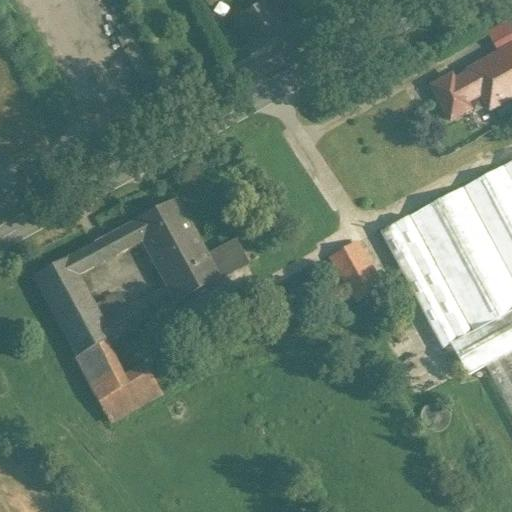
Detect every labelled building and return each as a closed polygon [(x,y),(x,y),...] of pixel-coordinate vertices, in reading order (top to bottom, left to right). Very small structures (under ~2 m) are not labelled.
[(267,0),(256,0),(234,13),(255,47),(285,29),(267,0)] [(255,47),(248,51),(258,67),(302,41),(292,24),(285,29),(255,47)] [(495,59),(511,50),(511,40),(505,27),(483,38),(495,59)] [(511,50),(495,59),(469,73),(470,74),(453,83),(465,105),(482,96),(489,110),(511,97),(511,50)] [(451,78),(431,89),(450,123),(469,112),(465,105),(453,83),(451,78)] [(167,89),(147,101),(153,112),(174,101),(167,89)] [(511,163),(409,219),(485,369),(511,417),(511,163)] [(173,202),(105,240),(115,259),(143,244),(152,262),(193,239),(173,202)] [(485,369),(409,219),(379,235),(442,352),(449,348),(467,379),(485,369)] [(193,239),(152,262),(167,289),(176,305),(217,283),(203,258),(193,239)] [(115,259),(105,240),(93,246),(103,265),(115,259)] [(234,241),(203,258),(217,283),(248,266),(234,241)] [(103,265),(93,246),(31,280),(75,360),(103,345),(137,326),(128,311),(102,325),(94,311),(77,279),(103,265)] [(356,247),(333,259),(356,302),(379,290),(356,247)] [(167,289),(140,304),(149,320),(176,305),(167,289)] [(94,311),(102,325),(128,311),(120,297),(94,311)] [(140,304),(128,311),(137,326),(149,320),(140,304)] [(103,345),(75,360),(98,403),(126,387),(103,345)] [(126,387),(98,403),(110,422),(165,392),(154,372),(126,387)]
